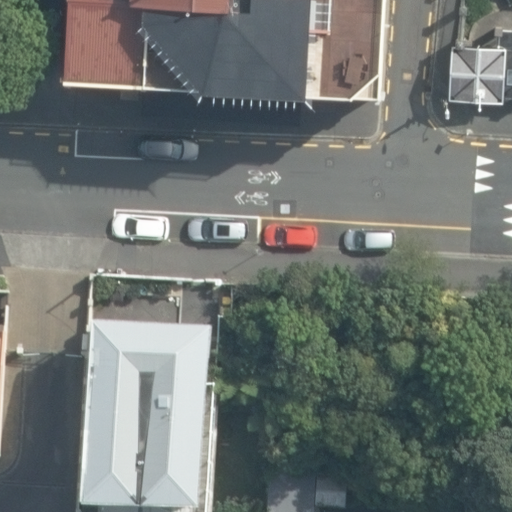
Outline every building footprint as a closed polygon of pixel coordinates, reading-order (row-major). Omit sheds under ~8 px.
[(390,0),(73,0),(70,88),(386,104),(390,0)] [(511,97),(511,30),(500,30),(499,47),(509,47),(506,97),(511,97)] [(450,101),(506,104),(506,97),(509,47),(499,47),(458,45),(453,44),(450,101)] [(206,511),(216,334),(95,326),(85,511),(206,511)] [(0,460),(4,461),(10,336),(0,335),(0,460)] [(319,469),(272,467),(270,511),(269,511),(316,511),(317,508),(318,486),(319,469)] [(348,510),(350,488),(318,486),(317,508),(348,510)]
